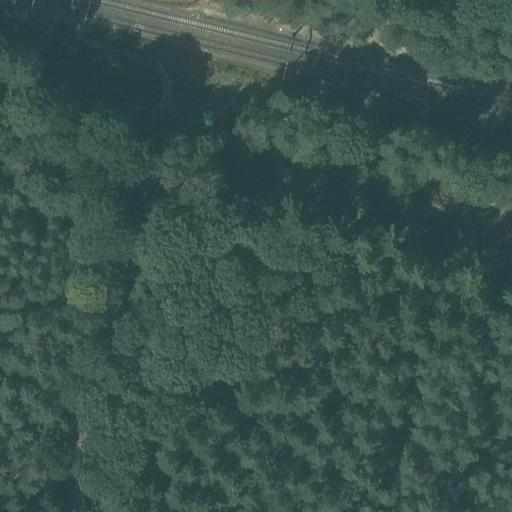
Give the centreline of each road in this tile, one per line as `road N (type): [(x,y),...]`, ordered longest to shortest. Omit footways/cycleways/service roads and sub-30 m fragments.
road 1 (track): [(71,511),(167,98),(155,70),(77,36),(79,0)]
road 2 (track): [(0,80),(511,211)]
